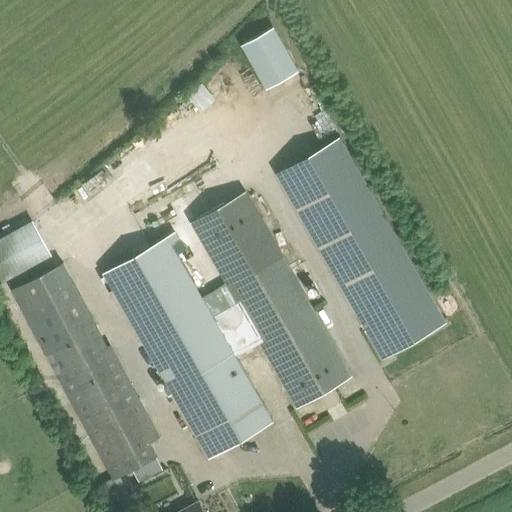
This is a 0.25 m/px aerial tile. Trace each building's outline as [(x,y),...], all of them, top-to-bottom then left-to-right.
[(276,172),(382,357),(446,320),(340,135),(276,172)] [(190,221),(237,301),(258,339),(297,406),(351,375),(244,189),(190,221)] [(273,420),(235,352),(213,315),(166,234),(102,272),(104,275),(100,277),(109,291),(112,289),(209,457),(273,420)] [(11,289),(47,356),(112,477),(121,473),(131,467),(156,454),(150,442),(160,437),(113,350),(109,352),(97,329),(61,262),(11,289)] [(237,301),(213,315),(235,352),(258,339),(237,301)] [(156,454),(131,467),(139,482),(164,469),(156,454)] [(101,483),(108,497),(128,486),(121,473),(112,477),(101,483)] [(141,511),(135,500),(116,511),(141,511)] [(177,511),(204,511),(198,501),(177,511)]
